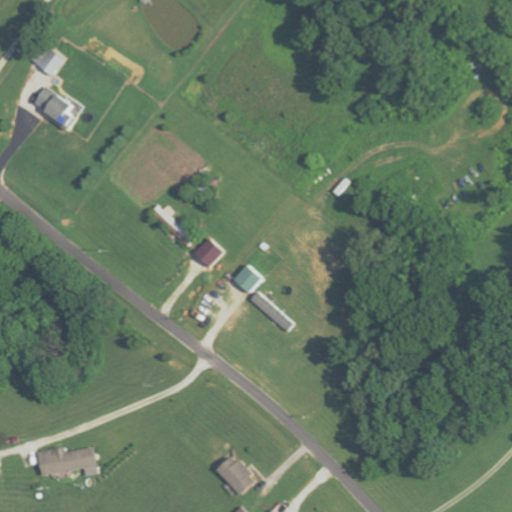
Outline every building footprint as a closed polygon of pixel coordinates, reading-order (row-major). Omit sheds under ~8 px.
[(45,66),(56,75),(69,59),(58,50),(45,66)] [(53,111),(51,115),(74,130),(82,117),(74,112),(79,104),(51,86),(40,103),(53,111)] [(178,217),(181,214),(169,202),(159,212),(195,246),(202,240),(178,217)] [(219,266),(233,251),(219,238),(205,253),(219,266)] [(242,279),(257,293),(271,278),(256,265),(242,279)] [(259,300),(294,332),(301,324),(266,292),(259,300)] [(73,452),(72,448),(47,451),(50,475),(93,469),(93,476),(106,474),(102,448),(73,452)] [(263,480),(241,454),(223,470),(246,496),(263,480)]
